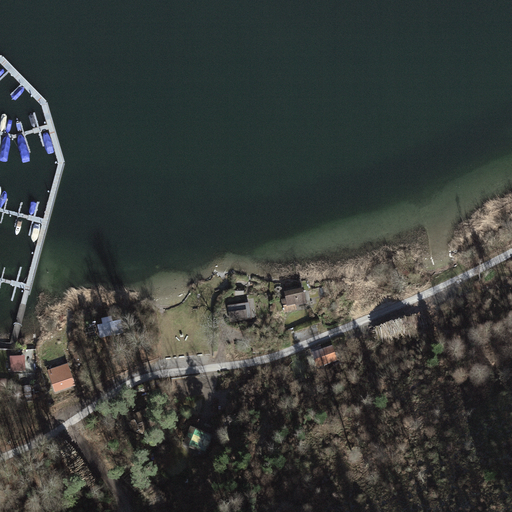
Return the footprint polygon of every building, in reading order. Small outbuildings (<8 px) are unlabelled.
[(302,290),(282,296),(287,315),(308,310),(302,290)] [(250,321),(249,303),(228,305),(229,323),(250,321)] [(113,324),(97,327),(100,339),(115,336),(113,324)] [(333,346),(312,352),(316,367),(338,361),(333,346)] [(26,372),(25,356),(9,357),(10,373),(26,372)] [(66,370),(43,377),(49,397),(72,390),(66,370)] [(151,457),(168,468),(184,444),(166,433),(151,457)]
